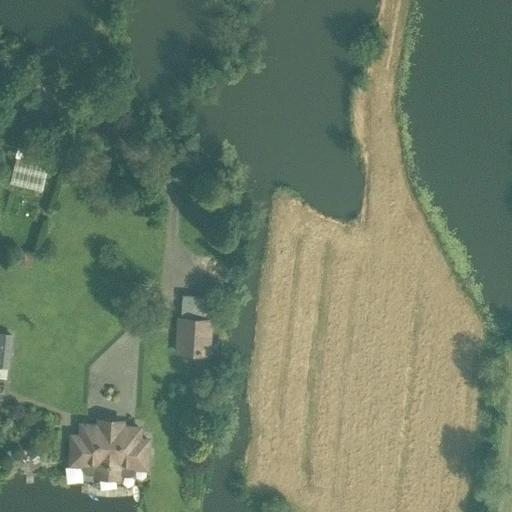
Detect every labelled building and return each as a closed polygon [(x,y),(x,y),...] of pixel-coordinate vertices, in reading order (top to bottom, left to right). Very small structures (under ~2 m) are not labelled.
[(47,165),(51,148),(19,141),(15,158),(47,165)] [(41,191),(47,165),(15,158),(9,184),(41,191)] [(177,353),(207,355),(209,321),(179,319),(177,353)] [(0,364),(8,366),(11,341),(0,340),(0,364)] [(146,463),(147,440),(139,440),(139,428),(118,427),(118,426),(115,426),(115,427),(105,426),(105,425),(102,425),(102,426),(81,425),(80,436),(72,436),(70,459),(83,459),(83,469),(86,472),(95,473),(99,470),(99,468),(117,469),(117,471),(120,474),(129,475),(133,472),(133,462),(146,463)]
